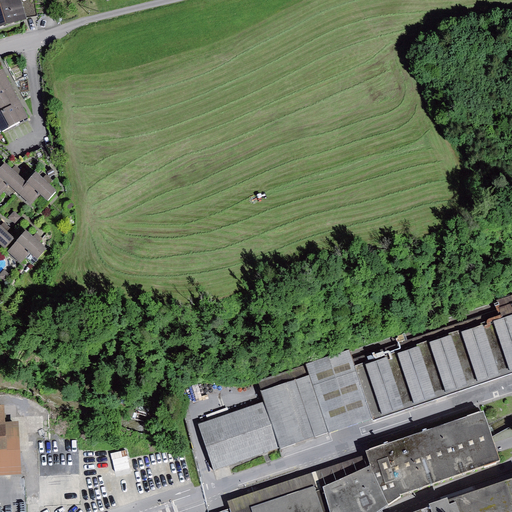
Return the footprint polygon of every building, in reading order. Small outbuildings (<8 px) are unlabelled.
[(20,0),(3,0),(0,1),(0,30),(28,22),(20,0)] [(2,73),(0,73),(0,94),(11,89),(2,73)] [(0,113),(19,104),(11,89),(0,94),(0,113)] [(28,120),(19,104),(0,113),(0,131),(2,135),(28,120)] [(17,195),(26,185),(5,166),(0,172),(0,197),(9,187),(17,195)] [(57,195),(36,177),(19,196),(31,207),(39,198),(48,205),(57,195)] [(14,214),(9,221),(16,226),(21,219),(14,214)] [(0,248),(5,253),(15,242),(0,228),(0,248)] [(48,253),(26,234),(8,254),(21,265),(29,255),(39,263),(48,253)] [(4,272),(0,276),(0,279),(5,283),(10,277),(4,272)] [(263,407),(198,428),(213,472),(511,375),(511,317),(354,369),(349,353),(305,368),(308,379),(259,395),(263,407)] [(0,479),(22,479),(19,425),(5,427),(6,409),(0,408),(0,479)] [(490,432),(483,412),(221,502),(223,509),(215,511),(382,511),(399,501),(501,465),(490,432)] [(80,438),(64,439),(66,477),(82,476),(80,438)] [(511,511),(511,481),(420,511),(511,511)]
